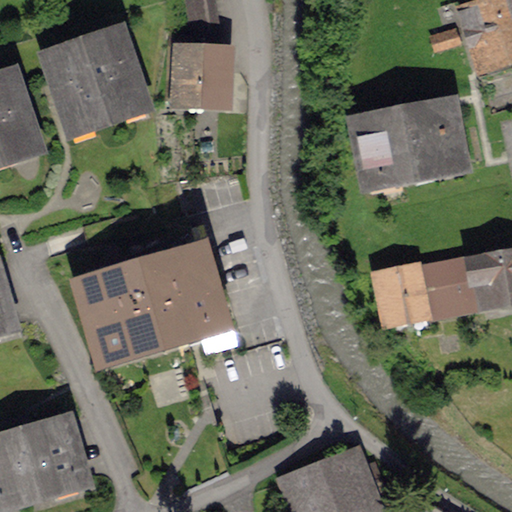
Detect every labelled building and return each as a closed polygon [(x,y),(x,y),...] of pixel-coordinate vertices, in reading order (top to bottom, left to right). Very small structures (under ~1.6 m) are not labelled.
[(188,0),(190,33),(219,32),(217,0),(188,0)] [(511,0),(451,0),(454,7),(458,6),(476,67),(511,57),(511,0)] [(455,32),(433,39),(437,51),(459,45),(455,32)] [(119,35),(48,59),(72,130),(141,107),(136,91),(140,82),(131,54),(126,56),(119,35)] [(227,55),(169,52),(166,109),(187,110),(187,103),(224,105),(227,55)] [(13,78),(0,81),(0,160),(36,148),(13,78)] [(450,107),(357,126),(369,184),(462,166),(450,107)] [(511,248),(379,277),(389,327),(429,319),(428,314),(483,302),(511,298),(511,248)] [(199,255),(84,288),(105,358),(219,325),(199,255)] [(0,329),(11,326),(0,288),(0,329)] [(65,425),(0,443),(0,506),(83,482),(65,425)] [(438,511),(424,504),(402,511),(381,511),(357,449),(279,480),(292,511),(438,511)]
